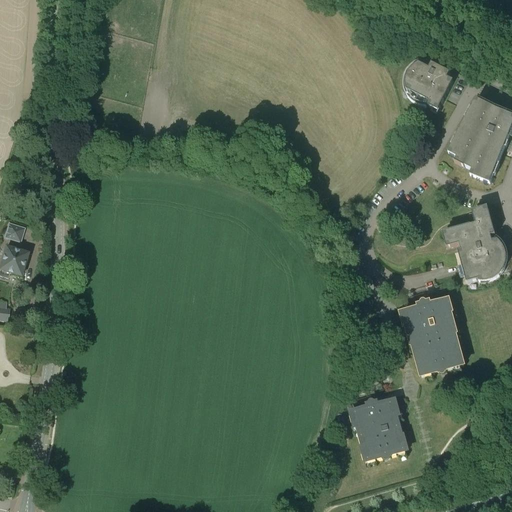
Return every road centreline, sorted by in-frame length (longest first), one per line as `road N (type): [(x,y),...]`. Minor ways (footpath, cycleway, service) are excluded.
road 1 (unclassified): [(25,511),(55,307),(53,0)]
road 2 (unclassified): [(511,66),(383,0)]
road 3 (unclassified): [(366,264),(354,310),(360,343),(381,380)]
road 4 (unclassified): [(427,169),(370,223),(366,264)]
